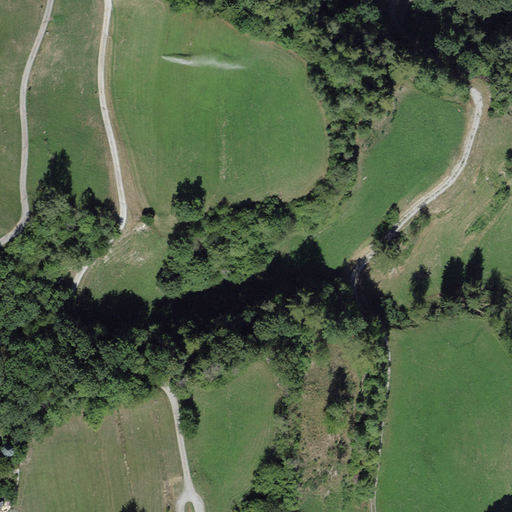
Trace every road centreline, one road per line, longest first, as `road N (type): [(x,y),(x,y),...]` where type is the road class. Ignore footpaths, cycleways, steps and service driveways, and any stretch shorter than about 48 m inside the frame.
road 1 (track): [(371,511),(386,356),(379,332),(356,305),(354,276),(384,235),(452,178),(479,107),(402,23),(400,0)]
road 2 (track): [(108,0),(101,76),(124,219),(80,274),(68,325),(89,356),(170,389),(190,497)]
road 3 (track): [(0,243),(25,217),(24,84),(52,0)]
